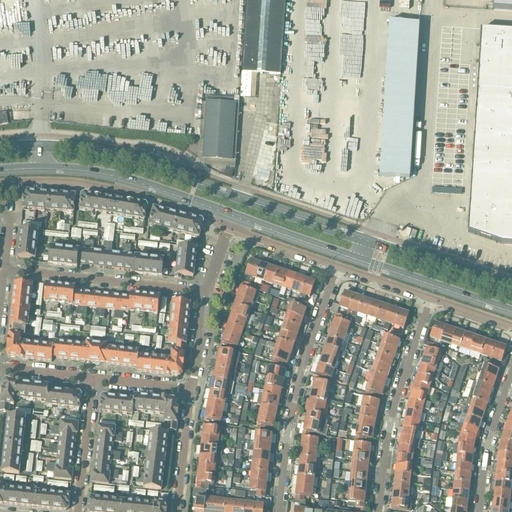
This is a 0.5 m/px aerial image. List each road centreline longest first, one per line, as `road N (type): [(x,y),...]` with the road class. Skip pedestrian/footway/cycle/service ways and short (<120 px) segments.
road 1 (secondary): [(367,241),(152,165),(38,148)]
road 2 (residential): [(277,511),(301,366),(337,265)]
road 3 (residential): [(430,297),(392,413),(378,511)]
road 4 (unknown): [(0,108),(181,109),(192,78)]
road 5 (residential): [(3,269),(205,292)]
road 6 (unknown): [(191,63),(0,80)]
road 7 (unknown): [(0,47),(187,19)]
road 8 (secondary): [(359,261),(511,312)]
road 9 (secondary): [(511,290),(367,241)]
road 10 (residential): [(0,182),(124,191),(143,184)]
road 11 (residential): [(478,511),(484,458),(511,372)]
road 12 (secondary): [(231,215),(359,261)]
road 13 (residential): [(92,379),(77,511)]
road 14 (residential): [(176,511),(191,389)]
